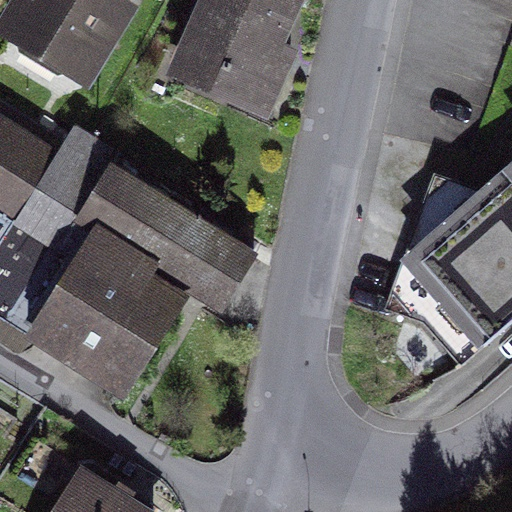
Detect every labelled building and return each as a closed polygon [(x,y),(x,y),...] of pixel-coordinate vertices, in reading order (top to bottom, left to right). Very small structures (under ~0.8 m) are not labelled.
[(87,73),(125,9),(110,0),(27,0),(11,28),(87,73)] [(279,46),(298,0),(211,0),(183,69),(268,104),(290,51),(279,46)] [(480,344),(511,315),(511,172),(510,171),(407,261),(480,344)] [(36,332),(122,386),(188,280),(218,299),(245,256),(113,173),(85,219),(100,229),(36,332)] [(76,256),(90,224),(62,212),(48,243),(76,256)] [(58,511),(142,511),(82,475),(58,511)]
